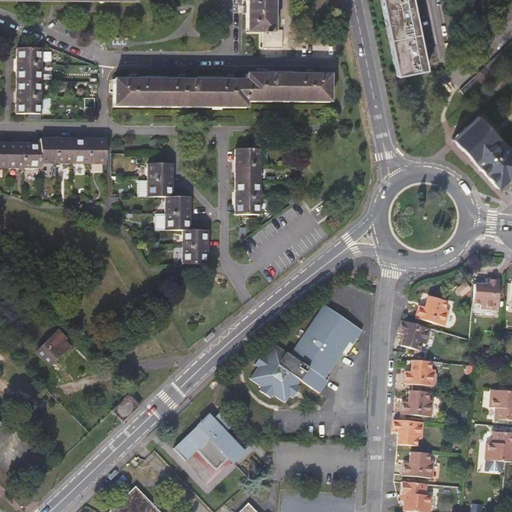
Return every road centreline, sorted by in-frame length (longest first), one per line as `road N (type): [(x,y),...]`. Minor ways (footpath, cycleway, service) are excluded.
road 1 (tertiary): [(350,247),(259,315),(51,511)]
road 2 (residential): [(105,129),(222,132),(227,254),(235,267),(252,266)]
road 3 (residential): [(397,256),(384,321),(373,511)]
road 4 (tertiary): [(397,179),(379,140),(352,0)]
road 5 (residential): [(106,56),(209,58),(227,40)]
